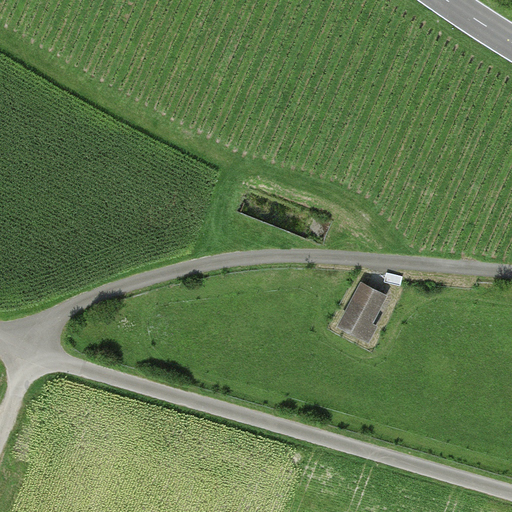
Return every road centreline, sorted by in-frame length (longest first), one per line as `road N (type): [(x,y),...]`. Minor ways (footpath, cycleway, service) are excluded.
road 1 (track): [(0,445),(41,332),(88,301),(254,259),(511,275)]
road 2 (track): [(511,494),(0,339)]
